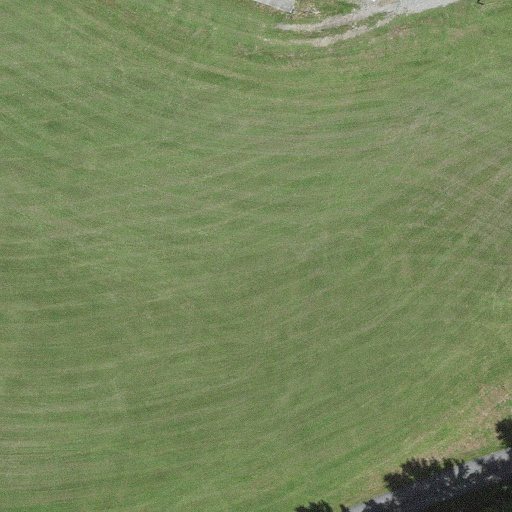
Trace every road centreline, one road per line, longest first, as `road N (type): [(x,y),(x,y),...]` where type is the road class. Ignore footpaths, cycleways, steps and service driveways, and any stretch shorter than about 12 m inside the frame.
road 1 (track): [(413,0),(311,36),(199,0)]
road 2 (track): [(389,511),(511,466)]
